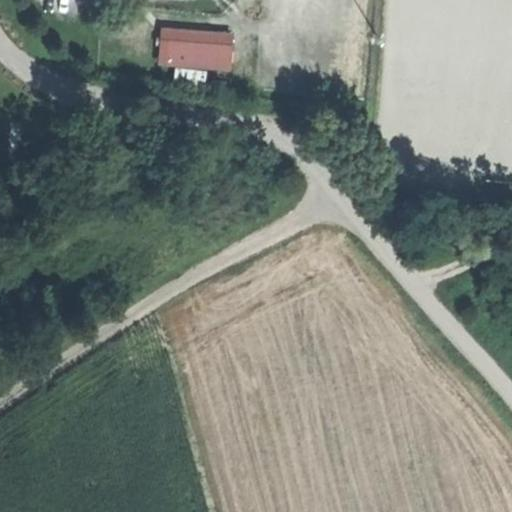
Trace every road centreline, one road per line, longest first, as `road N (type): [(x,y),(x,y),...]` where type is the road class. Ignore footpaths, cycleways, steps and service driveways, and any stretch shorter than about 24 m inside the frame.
road 1 (track): [(0,50),(49,92),(100,111),(259,136),(286,148),(511,395)]
road 2 (track): [(0,401),(203,265),(335,194)]
